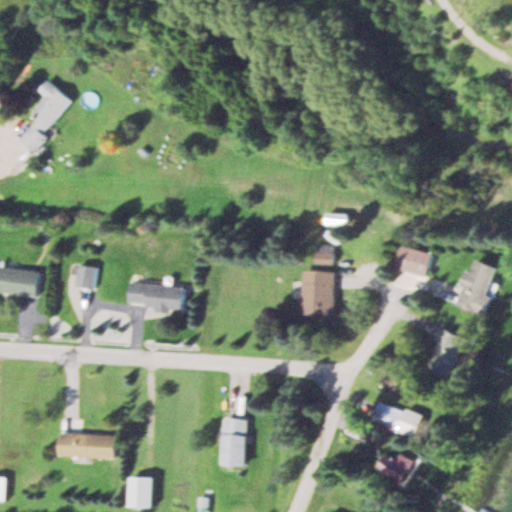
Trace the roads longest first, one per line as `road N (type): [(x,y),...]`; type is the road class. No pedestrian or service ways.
road 1 (residential): [(347,369),(0,346)]
road 2 (residential): [(288,511),(347,369),(396,294)]
